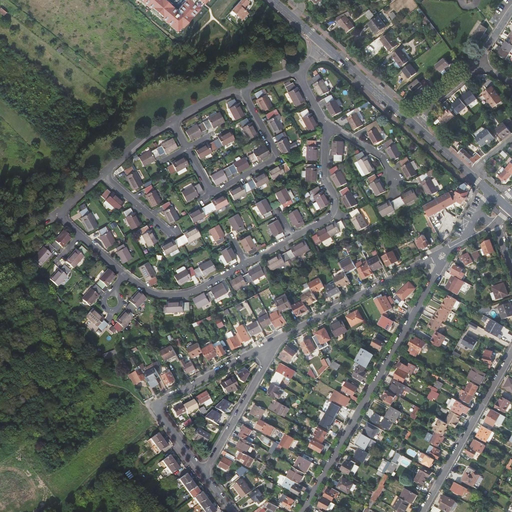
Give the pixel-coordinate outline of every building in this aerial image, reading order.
[(240,0),(231,10),(241,19),(247,14),(243,11),(242,9),(244,6),(248,2),(245,0),(240,0)] [(334,16),(338,20),(345,15),(343,12),(334,16)] [(354,26),(345,15),(338,20),(346,32),(354,26)] [(366,25),(374,35),(383,28),(375,18),(366,25)] [(478,42),(487,29),(480,25),(472,38),(478,42)] [(386,51),(394,45),(386,33),(377,40),(386,51)] [(511,49),(511,45),(506,42),(502,48),(510,53),(511,49)] [(497,55),(506,60),(510,53),(502,48),(497,55)] [(401,66),(409,60),(401,49),(393,55),(398,61),(401,65),(401,66)] [(439,71),(448,64),(444,57),(434,65),(439,71)] [(410,78),(417,72),(410,63),(403,69),(410,78)] [(319,97),(328,91),(322,79),(321,80),(318,74),(311,78),(314,84),(312,85),(319,97)] [(489,103),(493,108),(499,103),(498,101),(500,99),(494,90),(498,87),(488,77),(484,80),(490,88),(483,93),(486,98),(490,103),(489,103)] [(417,78),(407,85),(412,92),(422,85),(417,78)] [(287,91),(287,92),(294,105),(304,100),(296,87),(295,87),(292,82),(284,86),(287,91)] [(255,99),(262,111),(271,106),(265,94),(264,94),(261,89),(253,93),(256,99),(255,99)] [(462,96),(468,105),(476,99),(470,90),(462,96)] [(325,104),(332,117),(342,112),(334,99),(334,100),(331,94),(323,98),(326,104),(325,104)] [(229,107),(229,108),(235,120),(245,115),(238,103),(236,104),(234,98),(231,100),(226,102),(229,107)] [(459,113),(467,107),(460,98),(452,105),(459,113)] [(347,118),(353,130),(362,125),(356,113),(359,112),(357,108),(346,114),(348,118),(347,118)] [(302,118),(308,130),(318,124),(312,113),(310,113),(307,109),(300,113),(303,118),(302,118)] [(438,118),(444,124),(454,116),(448,109),(443,113),(444,114),(438,118)] [(266,121),(273,134),(283,128),(276,116),(273,111),(265,115),(268,120),(266,121)] [(224,122),(219,112),(207,118),(207,119),(203,122),(207,129),(212,127),(213,128),(224,122)] [(248,139),(257,134),(251,122),(249,123),(246,117),(239,121),(242,127),(241,127),(248,139)] [(379,133),(382,131),(376,121),(365,127),(368,133),(367,134),(374,145),(383,140),(379,133)] [(203,122),(197,125),(197,124),(185,130),(190,140),(202,134),(201,132),(207,129),(203,122)] [(495,130),(503,139),(510,133),(503,124),(495,130)] [(472,135),(475,139),(487,130),(482,127),(472,135)] [(213,140),(217,147),(221,144),(222,145),(234,139),(229,130),(217,136),(218,138),(213,140)] [(489,142),(493,139),(487,130),(475,139),(481,147),(485,144),(484,143),(487,140),(489,142)] [(292,149),(282,132),(274,137),(277,142),(276,143),(282,154),(292,149)] [(156,148),(160,155),(165,152),(166,154),(177,148),(172,138),(161,144),(161,145),(156,148)] [(392,161),(401,156),(395,144),(394,144),(391,139),(384,143),(386,148),(385,149),(392,161)] [(195,148),(200,157),(211,151),(211,150),(217,147),(213,140),(207,144),(207,142),(195,148)] [(307,148),(306,161),(317,161),(317,148),(316,147),(316,141),(307,141),(307,148)] [(343,155),(343,142),(332,142),(332,155),(334,155),(333,161),(342,162),(342,155),(343,155)] [(257,160),(257,162),(269,155),(264,146),(252,152),(253,153),(247,156),(251,163),(257,160)] [(138,156),(144,166),(156,160),(155,158),(160,155),(156,148),(150,150),(138,156)] [(477,152),(477,153),(476,152),(473,155),(471,157),(467,154),(462,149),(458,153),(459,154),(469,163),(472,166),(476,161),(485,154),(482,150),(478,153),(477,152)] [(358,161),(357,162),(365,175),(375,170),(367,156),(365,157),(362,152),(355,156),(358,161)] [(176,171),(185,167),(189,165),(183,155),(171,162),(172,163),(167,166),(171,174),(176,171)] [(237,173),(249,166),(244,157),(232,163),(232,164),(228,167),(232,174),(236,171),(237,173)] [(402,166),(400,167),(407,179),(416,175),(414,170),(410,162),(409,163),(406,157),(399,161),(402,166)] [(267,170),(273,180),(285,173),(284,173),(289,170),(285,162),(280,165),(279,163),(267,170)] [(306,169),(306,182),(317,182),(317,169),(315,168),(315,165),(306,164),(306,169)] [(126,176),(125,176),(132,190),(142,185),(134,171),(134,172),(130,166),(123,170),(126,176)] [(331,176),(337,188),(346,183),(339,171),(336,166),(329,170),(332,176),(331,176)] [(216,185),(227,179),(226,177),(232,174),(228,167),(222,170),(222,169),(210,176),(216,185)] [(504,179),(510,173),(505,168),(499,174),(504,179)] [(256,187),(268,181),(262,171),(251,177),(252,179),(246,182),(250,190),(256,187)] [(432,176),(429,171),(418,177),(421,182),(419,183),(427,197),(437,191),(429,178),(432,176)] [(370,184),(369,184),(376,196),(386,191),(379,179),(378,179),(375,174),(367,178),(370,184)] [(241,185),(240,183),(228,190),(234,200),(246,193),(245,193),(250,190),(246,182),(241,185)] [(181,192),(186,201),(198,194),(197,193),(202,190),(198,183),(193,186),(193,185),(181,192)] [(468,194),(471,196),(472,194),(471,188),(466,183),(455,189),(457,191),(455,194),(456,195),(455,196),(463,201),(464,199),(468,202),(470,198),(466,196),(468,194)] [(145,194),(143,195),(150,207),(160,202),(153,190),(150,185),(142,189),(145,194)] [(319,207),(328,202),(322,191),(320,191),(318,186),(311,190),(314,195),(313,195),(319,207)] [(275,193),(281,204),(283,203),(285,207),(292,203),(290,199),(291,199),(284,187),(275,193)] [(342,197),(341,197),(347,209),(357,204),(351,192),(350,193),(347,187),(339,191),(342,197)] [(105,199),(117,210),(124,201),(112,191),(111,192),(106,188),(101,195),(105,198),(105,199)] [(395,198),(400,206),(404,204),(405,204),(417,198),(411,188),(399,194),(400,196),(395,198)] [(449,195),(452,193),(451,191),(430,202),(423,206),(426,213),(429,219),(436,232),(444,228),(435,211),(443,207),(444,210),(453,205),(452,204),(454,201),(461,205),(463,201),(455,196),(454,197),(453,197),(450,196),(449,195)] [(211,202),(205,205),(210,212),(215,209),(216,210),(227,204),(222,194),(210,200),(211,202)] [(265,198),(255,204),(262,215),(264,218),(272,214),(270,211),(272,210),(265,198)] [(377,207),(382,217),(394,210),(394,209),(400,206),(395,198),(389,201),(389,200),(377,207)] [(163,211),(162,212),(169,224),(178,219),(171,207),(167,201),(160,205),(163,211)] [(200,206),(187,213),(192,223),(206,216),(205,215),(210,212),(205,205),(201,207),(200,206)] [(88,231),(98,225),(90,212),(89,212),(85,207),(78,212),(81,217),(80,218),(88,231)] [(125,217),(124,217),(131,229),(140,224),(134,211),(132,212),(129,207),(122,211),(125,217)] [(351,219),(358,231),(367,226),(360,214),(357,208),(349,212),(352,218),(351,219)] [(302,221),(302,220),(296,209),(287,214),(293,226),(294,225),(296,228),(304,224),(302,221)] [(237,214),(228,219),(234,230),(235,230),(237,233),(245,229),(243,225),(237,214)] [(283,231),(277,219),(267,225),(273,237),(274,236),(276,239),(283,235),(282,232),(283,231)] [(325,227),(330,237),(340,231),(339,230),(346,226),(344,222),(342,223),(340,220),(335,223),(334,221),(325,227)] [(142,234),(141,235),(147,246),(157,241),(150,229),(149,230),(146,225),(139,229),(142,234)] [(218,225),(209,230),(215,241),(217,244),(225,240),(223,236),(224,236),(218,225)] [(107,248),(116,241),(109,231),(108,231),(105,226),(98,230),(101,235),(99,237),(107,248)] [(187,243),(199,236),(194,226),(182,233),(182,234),(177,238),(181,245),(187,242),(187,243)] [(325,227),(315,232),(316,233),(311,236),(315,244),(321,241),(321,242),(324,240),(330,237),(325,227)] [(54,249),(57,251),(61,246),(62,247),(71,238),(63,229),(53,239),(54,240),(50,244),(54,249)] [(249,235),(239,240),(246,252),(247,251),(249,254),(257,250),(255,247),(256,247),(249,235)] [(427,241),(424,236),(417,240),(418,242),(416,243),(417,244),(416,245),(417,246),(418,246),(419,247),(422,245),(424,249),(428,247),(425,242),(427,241)] [(165,255),(177,249),(176,248),(181,245),(177,238),(172,240),(171,239),(160,245),(165,255)] [(309,249),(304,239),(290,247),(291,248),(286,251),(290,259),(295,256),(296,256),(309,249)] [(480,251),(472,255),(475,262),(485,256),(493,253),(489,241),(485,243),(481,245),(483,249),(480,251)] [(33,258),(41,265),(51,254),(50,253),(54,249),(50,244),(47,243),(43,247),(33,258)] [(116,252),(122,264),(131,258),(125,247),(124,247),(122,244),(115,248),(117,251),(116,252)] [(65,261),(73,268),(84,257),(83,256),(88,252),(81,246),(77,250),(76,249),(65,261)] [(230,246),(220,251),(227,262),(229,265),(236,261),(235,258),(236,257),(230,246)] [(267,260),(272,270),(285,263),(285,262),(290,259),(286,251),(281,254),(280,253),(267,260)] [(398,261),(393,252),(382,257),(387,267),(398,261)] [(466,266),(473,263),(468,254),(459,258),(461,262),(463,261),(466,266)] [(351,258),(341,264),(345,273),(346,275),(357,269),(351,258)] [(195,274),(197,277),(202,274),(203,276),(215,269),(209,259),(197,265),(198,266),(192,269),(195,274)] [(370,276),(374,274),(370,267),(367,260),(363,262),(364,266),(358,269),(363,278),(370,275),(370,276)] [(155,276),(147,261),(138,266),(145,281),(147,280),(150,285),(157,281),(154,276),(155,276)] [(375,276),(386,270),(381,261),(370,267),(374,274),(375,276)] [(50,278),(58,286),(67,276),(67,275),(71,271),(64,265),(60,269),(59,268),(50,278)] [(253,280),(254,281),(265,275),(259,265),(248,271),(249,272),(245,274),(250,282),(253,280)] [(455,266),(451,274),(453,276),(458,278),(463,270),(455,266)] [(186,270),(173,276),(178,285),(190,278),(190,277),(195,274),(192,269),(191,267),(186,270)] [(98,279),(99,279),(95,284),(101,289),(105,285),(107,286),(116,276),(107,269),(98,279)] [(351,283),(346,275),(345,273),(334,279),(336,283),(339,288),(345,284),(346,286),(351,283)] [(230,281),(236,291),(247,285),(247,284),(250,282),(245,274),(242,276),(241,275),(230,281)] [(459,284),(462,286),(463,286),(465,283),(458,278),(453,276),(446,288),(454,292),(453,293),(458,295),(461,290),(460,290),(456,288),(459,284)] [(318,292),(325,289),(325,288),(320,278),(309,284),(312,290),(313,293),(318,291),(318,292)] [(216,299),(228,292),(222,282),(210,289),(211,291),(208,292),(213,300),(215,298),(216,299)] [(394,303),(401,307),(405,303),(403,301),(415,289),(408,282),(396,294),(396,295),(393,298),(396,301),(394,303)] [(336,296),(341,293),(336,283),(331,286),(331,284),(325,288),(325,289),(330,297),(335,294),(336,296)] [(90,288),(81,298),(89,306),(99,295),(97,294),(101,289),(95,284),(91,288),(90,288)] [(507,295),(503,284),(492,288),(496,300),(507,295)] [(136,307),(136,308),(146,297),(137,290),(128,300),(130,301),(125,306),(132,312),(136,307)] [(306,305),(317,299),(313,293),(312,290),(301,296),(302,299),(306,305)] [(204,293),(193,299),(199,309),(210,303),(209,302),(213,300),(208,292),(205,294),(204,293)] [(281,313),(293,307),(292,305),(286,294),(274,300),(280,310),(281,313)] [(457,300),(449,295),(445,302),(444,301),(442,305),(451,311),(457,300)] [(389,330),(394,321),(387,318),(386,312),(392,309),(390,305),(394,303),(390,297),(387,299),(386,297),(383,298),(383,296),(375,300),(382,315),(377,323),(389,330)] [(297,316),(308,310),(306,305),(302,299),(292,305),(293,307),(297,316)] [(167,306),(163,306),(164,312),(183,311),(183,310),(190,310),(190,302),(183,302),(183,300),(167,301),(167,306)] [(511,316),(511,310),(509,302),(497,307),(502,320),(511,316)] [(451,311),(443,306),(439,312),(438,312),(435,316),(443,320),(445,322),(451,311)] [(103,320),(105,318),(93,308),(85,316),(97,327),(97,326),(101,330),(107,323),(103,320)] [(123,327),(132,317),(125,310),(115,320),(116,321),(112,326),(118,331),(122,327),(123,327)] [(275,328),(286,322),(281,313),(280,310),(269,316),(272,323),(275,328)] [(347,317),(352,326),(363,320),(358,311),(347,317)] [(451,322),(455,313),(452,311),(447,320),(451,322)] [(264,328),(272,323),(269,316),(268,314),(259,319),(264,328)] [(436,331),(443,320),(435,316),(433,315),(431,320),(432,320),(431,323),(430,322),(427,326),(436,331)] [(219,328),(224,325),(220,318),(216,320),(219,328)] [(508,333),(510,330),(492,319),(486,331),(505,341),(510,333),(508,333)] [(257,321),(246,327),(251,336),(262,330),(257,321)] [(336,337),(347,331),(342,321),(331,327),(336,337)] [(355,332),(360,337),(365,331),(361,327),(355,332)] [(241,332),(237,334),(241,343),(245,341),(246,342),(251,339),(245,329),(244,330),(243,328),(240,329),(241,332)] [(322,344),(331,340),(325,329),(316,333),(317,335),(313,337),(320,350),(324,348),(322,344)] [(435,337),(432,343),(440,348),(446,337),(436,331),(434,336),(435,337)] [(462,343),(473,350),(478,342),(467,335),(462,343)] [(239,346),(242,345),(237,336),(227,341),(232,349),(239,345),(239,346)] [(377,336),(370,347),(379,352),(383,345),(380,344),(383,339),(377,336)] [(422,350),(427,342),(416,336),(414,340),(413,339),(411,343),(413,345),(410,349),(412,350),(411,352),(417,356),(421,349),(422,350)] [(307,355),(316,350),(310,340),(302,344),(307,355)] [(199,343),(188,349),(192,358),(203,352),(202,349),(199,343)] [(206,356),(207,355),(209,359),(218,355),(216,351),(216,350),(213,344),(202,349),(203,352),(205,355),(206,356)] [(172,345),(160,351),(165,360),(176,354),(172,345)] [(222,356),(226,354),(222,345),(217,348),(219,353),(220,352),(222,356)] [(285,355),(281,359),(288,363),(298,353),(290,345),(283,352),(285,355)] [(363,348),(356,362),(360,364),(365,367),(372,353),(363,348)] [(116,349),(103,353),(105,359),(118,355),(116,349)] [(492,357),(493,351),(487,350),(483,366),(490,367),(493,358),(492,357)] [(325,368),(328,366),(323,357),(320,359),(325,368)] [(192,372),(191,371),(195,369),(191,362),(186,365),(183,359),(180,361),(186,373),(190,371),(191,373),(192,372)] [(339,366),(334,362),(329,366),(337,370),(339,366)] [(400,362),(397,367),(405,371),(406,372),(412,375),(416,367),(410,363),(408,367),(400,362)] [(282,363),(277,371),(278,372),(285,375),(291,379),(296,371),(282,363)] [(364,371),(366,367),(365,367),(360,364),(353,376),(361,381),(366,372),(364,371)] [(146,378),(148,382),(151,388),(159,384),(156,378),(159,376),(156,369),(155,367),(144,373),(146,378)] [(475,367),(468,378),(480,384),(486,374),(475,367)] [(141,368),(130,374),(132,377),(136,383),(146,378),(144,373),(141,368)] [(402,383),(408,374),(399,369),(396,373),(397,374),(395,379),(402,383)] [(171,371),(168,373),(166,374),(162,376),(166,384),(175,380),(171,371)] [(238,373),(237,371),(235,372),(239,379),(244,382),(248,374),(245,371),(241,373),(240,371),(238,373)] [(279,386),(285,375),(278,372),(272,382),(273,383),(279,386)] [(240,389),(234,377),(221,384),(225,393),(233,389),(234,392),(240,389)] [(394,385),(390,391),(401,397),(406,387),(394,379),(392,383),(394,385)] [(443,384),(437,380),(434,387),(439,391),(443,384)] [(342,393),(348,397),(350,394),(352,395),(353,396),(358,388),(354,386),(352,385),(348,382),(342,393)] [(470,382),(465,391),(473,396),(479,387),(470,382)] [(282,395),(285,390),(279,386),(273,383),(267,394),(273,398),(275,395),(273,394),(275,391),(282,395)] [(397,402),(400,397),(387,390),(386,391),(384,393),(385,394),(382,399),(388,402),(387,403),(391,405),(394,400),(397,402)] [(210,399),(206,391),(196,397),(200,404),(210,399)] [(339,406),(340,403),(346,407),(350,398),(348,397),(342,393),(337,391),(331,402),(332,402),(339,406)] [(469,404),(473,396),(465,391),(461,399),(469,404)] [(462,403),(453,398),(448,407),(453,410),(457,412),(462,415),(464,411),(467,413),(469,409),(462,404),(462,403)] [(498,403),(495,408),(504,413),(511,402),(503,398),(499,404),(498,403)] [(194,399),(183,405),(186,410),(187,413),(188,414),(193,411),(193,410),(198,407),(194,399)] [(230,404),(223,400),(215,408),(224,413),(230,404)] [(339,406),(332,402),(326,413),(334,418),(337,413),(338,411),(340,411),(342,408),(339,406)] [(286,415),(289,409),(278,403),(277,406),(272,404),(270,408),(282,415),(283,413),(286,415)] [(177,415),(186,410),(183,405),(183,404),(174,409),(177,415)] [(255,405),(251,413),(260,419),(265,411),(255,405)] [(392,407),(386,418),(394,422),(395,423),(401,412),(392,407)] [(419,408),(413,418),(415,420),(421,409),(419,408)] [(212,424),(214,422),(216,423),(221,415),(212,410),(205,417),(202,415),(200,417),(212,424)] [(449,414),(445,422),(447,424),(455,428),(458,424),(457,423),(459,420),(460,417),(456,415),(452,412),(451,412),(449,414)] [(334,418),(326,413),(320,424),(330,430),(333,425),(331,425),(333,422),(334,423),(336,419),(334,418)] [(389,430),(394,422),(386,418),(383,416),(382,417),(376,413),(372,421),(378,425),(381,421),(383,422),(381,424),(385,427),(384,427),(389,430)] [(491,413),(487,420),(495,425),(499,417),(491,413)] [(184,423),(186,427),(192,423),(190,418),(184,423)] [(273,426),(272,426),(260,420),(259,422),(256,427),(272,437),(277,429),(273,426)] [(445,428),(447,424),(445,422),(440,420),(438,423),(437,423),(433,430),(435,431),(443,435),(445,431),(444,431),(445,428)] [(218,428),(219,425),(216,423),(214,422),(212,424),(209,427),(215,431),(217,428),(218,428)] [(368,429),(366,433),(375,438),(378,433),(380,433),(382,430),(369,422),(367,426),(369,427),(368,429)] [(245,426),(240,436),(243,438),(248,441),(250,438),(248,437),(251,430),(245,426)] [(483,426),(477,437),(486,442),(492,431),(483,426)] [(315,436),(319,438),(324,440),(328,433),(319,428),(314,435),(315,436)] [(205,445),(210,436),(198,429),(193,438),(205,445)] [(442,440),(444,436),(443,435),(435,431),(429,442),(437,446),(439,442),(441,440),(442,440)] [(147,441),(151,447),(162,439),(157,433),(147,441)] [(288,449),(295,438),(286,433),(280,444),(288,449)] [(363,433),(357,445),(366,450),(372,439),(363,433)] [(310,447),(314,449),(321,453),(325,446),(322,444),(324,440),(319,438),(315,436),(310,447)] [(243,438),(237,448),(243,452),(248,455),(254,444),(248,441),(243,438)] [(167,446),(162,439),(151,447),(156,454),(167,446)] [(475,440),(471,448),(481,454),(485,446),(475,440)] [(431,446),(427,453),(438,458),(440,455),(438,453),(439,450),(431,446)] [(355,457),(364,462),(369,453),(359,448),(357,451),(358,452),(357,454),(355,457)] [(477,461),(480,455),(476,453),(469,448),(466,453),(474,457),(473,459),(477,461)] [(251,466),(255,459),(248,455),(243,452),(240,458),(242,459),(242,461),(251,466)] [(430,466),(434,459),(422,452),(418,461),(425,464),(424,465),(426,466),(427,464),(430,466)] [(228,453),(225,457),(235,462),(236,461),(234,460),(236,457),(235,457),(228,453)] [(303,453),(301,456),(312,462),(313,459),(303,453)] [(159,463),(164,469),(174,462),(169,455),(159,463)] [(298,459),(293,466),(305,473),(312,462),(301,456),(299,460),(298,459)] [(225,458),(221,466),(228,470),(233,462),(225,458)] [(343,471),(342,474),(348,477),(356,463),(352,461),(351,463),(350,463),(350,464),(347,462),(342,470),(343,471)] [(398,464),(393,461),(392,462),(391,463),(386,473),(392,476),(398,464)] [(178,468),(174,462),(164,469),(169,476),(178,468)] [(389,462),(382,473),(385,474),(386,473),(391,463),(389,462)] [(264,464),(258,475),(261,477),(267,466),(264,464)] [(293,466),(287,477),(294,481),(299,484),(305,473),(293,466)] [(237,471),(241,477),(250,470),(243,467),(237,471)] [(419,472),(415,480),(423,485),(428,477),(428,478),(431,473),(423,468),(420,472),(419,472)] [(467,473),(462,480),(473,487),(480,475),(470,470),(468,474),(467,473)] [(174,482),(179,489),(183,486),(191,480),(186,474),(174,482)] [(389,476),(385,474),(383,477),(379,485),(384,488),(385,486),(383,485),(389,476)] [(342,477),(342,479),(354,485),(354,484),(342,477)] [(235,486),(244,497),(252,491),(244,479),(235,486)] [(349,494),(354,485),(342,479),(337,487),(349,494)] [(183,486),(188,492),(195,486),(191,480),(183,486)] [(274,489),(276,485),(267,480),(267,485),(274,489)] [(302,490),(305,492),(307,489),(299,484),(294,481),(293,484),(287,481),(285,485),(291,489),(290,489),(299,495),(302,490)] [(462,496),(467,489),(456,483),(451,490),(455,492),(458,494),(462,496)] [(188,492),(193,498),(194,497),(200,493),(195,486),(188,492)] [(333,501),(338,491),(335,489),(333,492),(328,490),(325,496),(333,501)] [(405,489),(400,497),(409,503),(412,504),(417,496),(405,489)] [(262,494),(258,490),(250,495),(254,500),(255,499),(259,504),(265,499),(263,496),(260,498),(259,496),(262,494)] [(206,498),(201,492),(200,493),(194,497),(198,504),(206,498)] [(399,511),(404,511),(407,507),(409,503),(400,497),(396,495),(390,506),(399,511)] [(374,502),(376,498),(372,496),(366,507),(370,509),(374,502)] [(448,511),(449,511),(456,502),(445,496),(439,507),(448,511)] [(280,502),(284,504),(292,508),(294,504),(293,504),(295,500),(288,497),(286,499),(284,498),(283,497),(280,502)] [(210,504),(206,498),(198,504),(203,510),(210,504)] [(335,504),(323,498),(319,506),(324,508),(330,511),(335,504)] [(275,511),(279,507),(268,502),(267,503),(271,505),(269,507),(272,508),(272,510),(275,511)]
